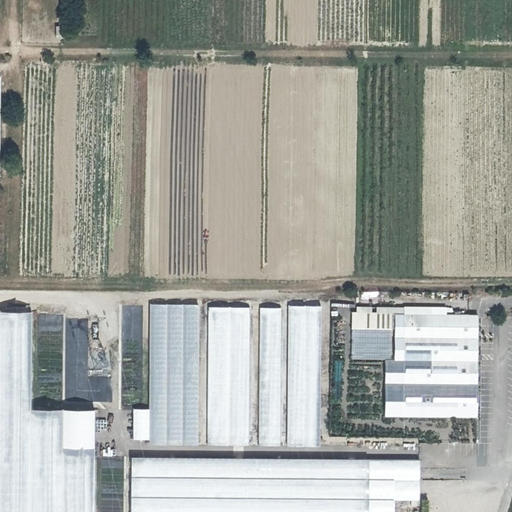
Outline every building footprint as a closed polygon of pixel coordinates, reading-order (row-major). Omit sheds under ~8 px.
[(350,314),(350,303),(331,303),(331,314),(350,314)] [(123,315),(141,317),(142,306),(124,304),(123,315)] [(149,304),(148,409),(133,409),(133,439),(148,439),(148,445),(198,445),(199,304),(149,304)] [(212,306),(210,444),(252,445),(254,307),(212,306)] [(261,307),(259,445),(281,445),(282,307),(261,307)] [(405,308),(379,307),(379,313),(392,313),(391,335),(396,335),(396,343),(396,359),(396,383),(405,383),(405,313),(405,308)] [(320,308),(289,308),(287,445),(319,446),(320,308)] [(30,313),(0,312),(0,511),(94,511),(97,408),(28,407),(30,313)] [(391,335),(392,313),(379,313),(375,313),(361,312),(354,312),(353,358),(387,359),(391,359),(391,335)] [(470,337),(470,314),(405,313),(405,383),(478,384),(478,337),(470,337)] [(470,314),(470,337),(478,337),(479,314),(470,314)] [(77,319),(78,328),(87,328),(87,319),(77,319)] [(396,383),(396,359),(391,359),(387,359),(387,416),(404,416),(405,383),(396,383)] [(478,384),(405,383),(404,416),(478,417),(478,384)] [(396,465),(130,463),(129,511),(396,511),(396,499),(396,465)] [(396,465),(396,499),(421,500),(421,466),(396,465)]
